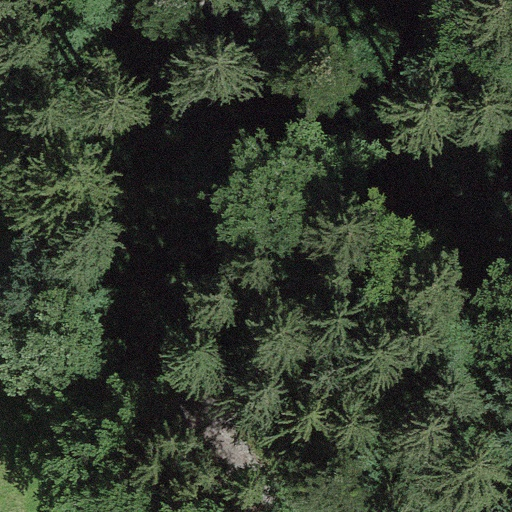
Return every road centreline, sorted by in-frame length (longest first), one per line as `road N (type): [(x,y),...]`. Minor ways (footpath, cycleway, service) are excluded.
road 1 (track): [(98,463),(0,198)]
road 2 (track): [(111,511),(98,463),(150,472),(238,511)]
